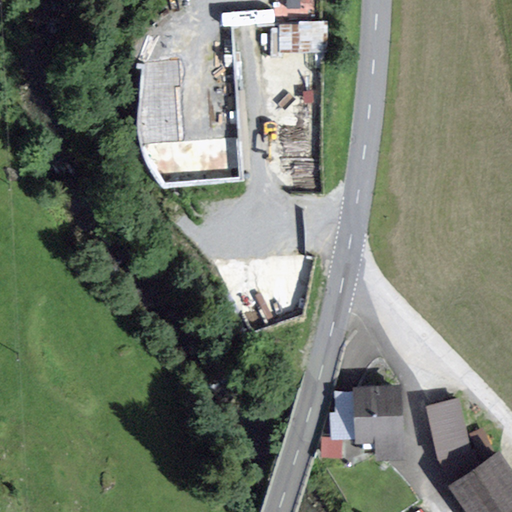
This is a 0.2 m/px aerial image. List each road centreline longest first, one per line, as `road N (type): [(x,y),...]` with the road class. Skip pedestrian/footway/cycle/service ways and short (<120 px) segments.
road 1 (tertiary): [(277,511),(345,275),(377,0)]
road 2 (track): [(345,275),(511,423)]
